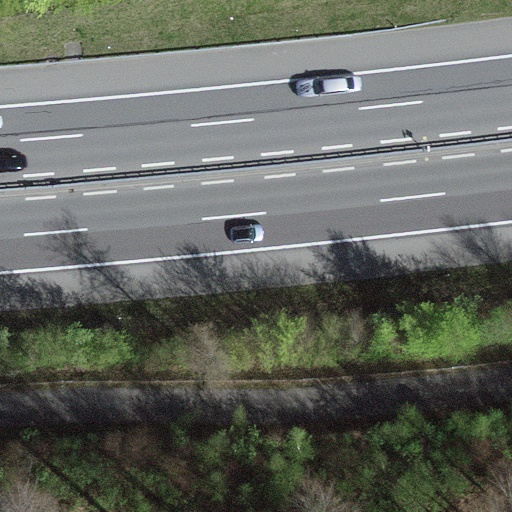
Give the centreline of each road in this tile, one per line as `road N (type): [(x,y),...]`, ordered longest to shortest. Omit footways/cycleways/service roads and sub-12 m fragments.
road 1 (motorway): [(0,236),(511,184)]
road 2 (motorway): [(511,90),(0,141)]
road 3 (track): [(0,410),(242,406),(511,381)]
